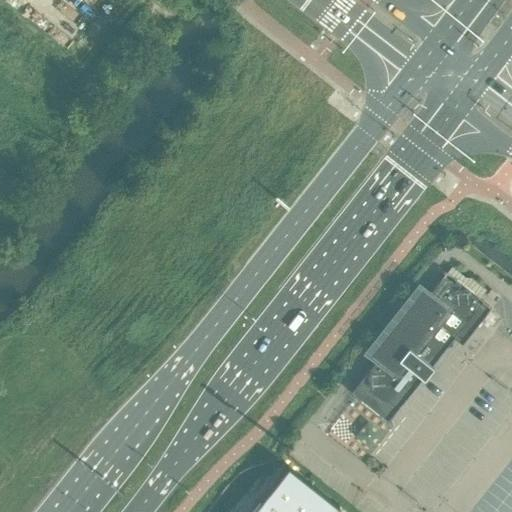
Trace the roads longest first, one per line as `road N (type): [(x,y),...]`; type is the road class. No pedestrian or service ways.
road 1 (secondary): [(414,79),(71,511)]
road 2 (secondary): [(136,511),(455,111)]
road 3 (tertiary): [(309,0),(414,79)]
